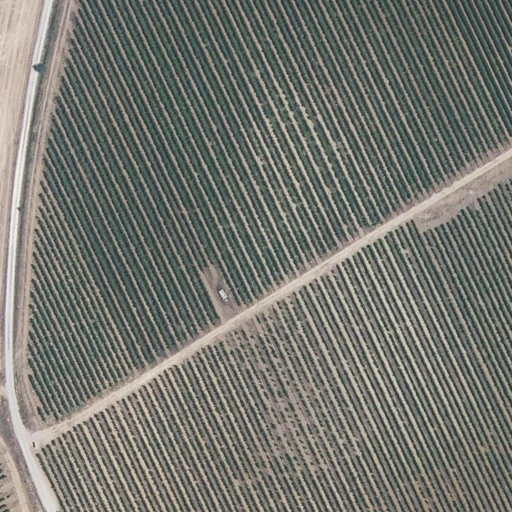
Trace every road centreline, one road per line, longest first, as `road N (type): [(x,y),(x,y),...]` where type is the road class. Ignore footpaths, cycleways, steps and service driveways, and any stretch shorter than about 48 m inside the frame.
road 1 (track): [(20,444),(511,151)]
road 2 (track): [(51,0),(18,177),(8,352),(14,432),(50,511)]
